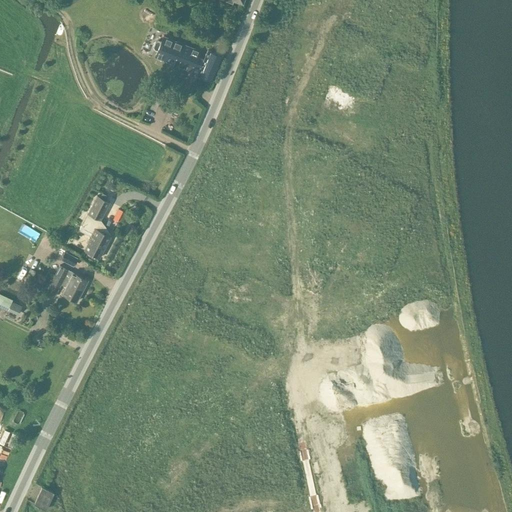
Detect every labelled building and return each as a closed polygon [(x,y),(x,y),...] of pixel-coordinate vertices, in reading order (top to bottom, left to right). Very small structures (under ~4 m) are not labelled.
[(161,41),(158,40),(155,41),(153,47),(154,49),(157,51),(155,56),(171,63),(176,65),(192,71),(194,66),(200,68),(197,74),(213,80),(223,56),(207,50),(203,59),(197,57),(200,51),(163,36),(161,41)] [(96,195),(87,213),(81,225),(93,232),(84,250),(100,258),(111,236),(93,227),(98,219),(100,220),(110,202),(96,195)] [(60,260),(74,266),(78,258),(65,251),(60,260)] [(61,266),(56,276),(83,290),(88,280),(74,273),(69,271),(70,270),(61,266)] [(62,293),(63,294),(77,301),(83,290),(56,276),(47,293),(54,297),(61,284),(65,286),(62,293)] [(0,304),(4,306),(3,308),(19,315),(24,304),(0,293),(0,304)] [(46,509),(54,492),(42,486),(34,503),(46,509)]
